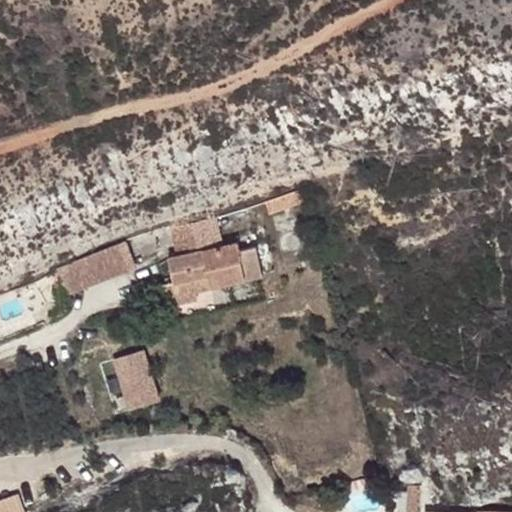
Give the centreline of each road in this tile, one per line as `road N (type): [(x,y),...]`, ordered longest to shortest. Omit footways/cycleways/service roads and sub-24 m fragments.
road 1 (track): [(0,161),(267,66),(390,0)]
road 2 (residential): [(0,465),(23,471),(157,443),(224,444),(284,511)]
